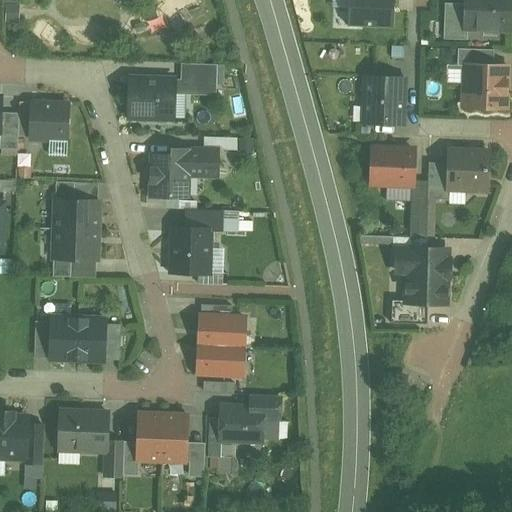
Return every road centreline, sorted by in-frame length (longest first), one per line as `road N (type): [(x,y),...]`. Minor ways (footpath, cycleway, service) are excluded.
road 1 (residential): [(0,76),(96,80),(165,357),(162,378),(143,386),(0,382)]
road 2 (secondary): [(351,511),(356,378),(348,304),(273,10)]
road 3 (residential): [(511,197),(443,371)]
